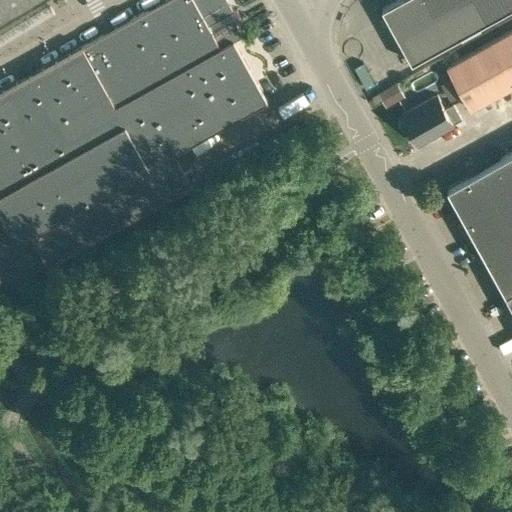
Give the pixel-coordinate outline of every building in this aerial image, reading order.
[(164,0),(0,90),(0,209),(16,239),(30,231),(48,264),(167,198),(149,165),(268,100),(235,40),(243,35),(236,22),(243,19),(237,8),(234,10),(228,0),(164,0)] [(0,0),(0,18),(30,0),(0,0)] [(412,62),(511,8),(511,7),(511,0),(396,0),(382,8),(412,62)] [(470,109),(511,87),(511,86),(511,29),(447,66),(470,109)] [(379,67),(370,70),(378,90),(387,87),(379,67)] [(445,108),(438,94),(403,114),(405,117),(404,118),(403,119),(402,120),(401,121),(401,123),(401,124),(401,126),(401,127),(402,128),(403,129),(404,130),(406,131),(407,131),(409,131),(410,131),(411,130),(419,143),(454,124),(454,123),(462,118),(454,103),(445,108)] [(511,151),(448,187),(467,222),(464,224),(474,242),(477,240),(501,283),(511,277),(511,151)] [(511,277),(501,283),(506,293),(511,303),(511,277)]
